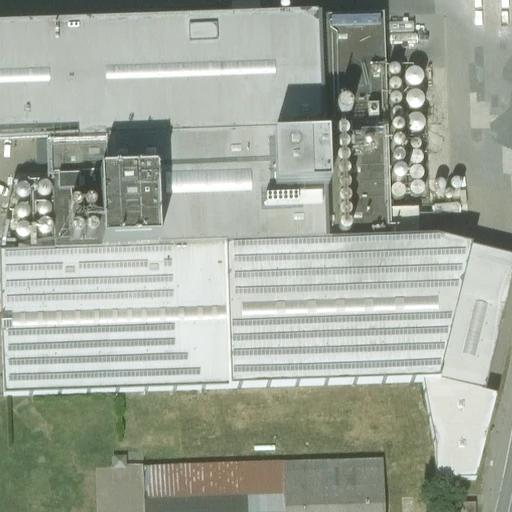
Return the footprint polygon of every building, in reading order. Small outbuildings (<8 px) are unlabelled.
[(181,7),(181,18),(270,14),(269,3),(181,7)] [(382,17),(0,27),(0,132),(49,131),(51,185),(53,245),(53,252),(223,247),(389,241),(388,212),(388,202),(384,68),(382,17)] [(411,67),(384,68),(388,202),(427,200),(422,77),(411,67)] [(416,211),(388,212),(389,241),(417,240),(416,211)] [(389,241),(223,247),(228,390),(421,384),(436,383),(483,395),(511,277),(511,258),(435,240),(417,240),(389,241)] [(223,247),(53,252),(0,253),(0,324),(3,398),(228,390),(223,247)] [(436,383),(421,384),(433,451),(434,483),(474,482),(495,398),(483,395),(436,383)] [(383,511),(382,461),(282,464),(283,499),(283,511),(383,511)] [(282,464),(142,469),(143,511),(251,511),(251,500),(283,499),(282,464)] [(37,466),(37,508),(92,507),(92,466),(37,466)] [(283,511),(283,499),(251,500),(251,511),(283,511)]
